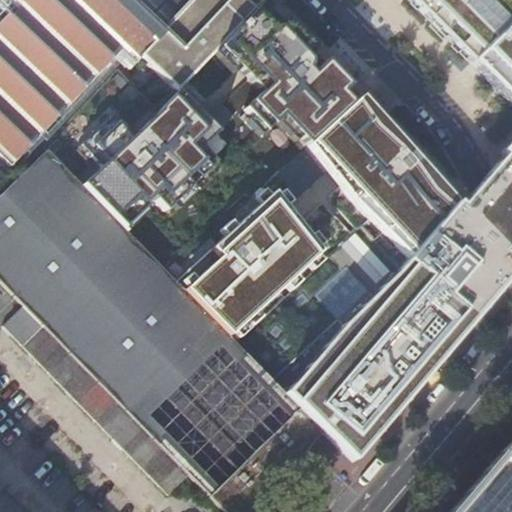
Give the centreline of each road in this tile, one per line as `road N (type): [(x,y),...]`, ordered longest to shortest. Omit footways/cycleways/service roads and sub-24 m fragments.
road 1 (residential): [(344,0),(433,86),(447,150),(511,219)]
road 2 (primary): [(511,358),(400,492)]
